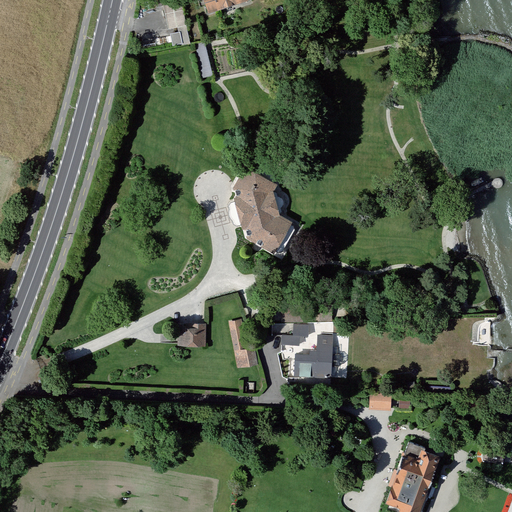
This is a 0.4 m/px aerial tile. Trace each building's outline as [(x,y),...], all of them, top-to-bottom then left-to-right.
[(162,0),(164,4),(169,28),(178,26),(179,31),(170,33),(173,44),(173,45),(189,41),(180,0),(162,0)] [(243,0),(205,0),(209,11),(243,0)] [(252,173),(245,168),(235,187),(237,198),(235,199),(236,201),(241,223),(242,227),(245,226),(248,237),(273,251),(289,223),(278,216),(277,213),(280,212),(280,211),(279,208),(281,206),(282,204),(282,201),(281,199),(279,198),(277,197),(276,193),(275,192),(271,193),(274,186),(272,184),(274,180),(274,177),(258,168),(255,168),(252,173)] [(235,225),(241,223),(236,201),(230,203),(229,206),(229,208),(228,212),(228,214),(229,217),(231,220),(232,223),(235,225)] [(283,302),(284,321),(332,320),(332,305),(327,305),(315,305),(315,301),(283,302)] [(241,319),(230,321),(239,366),(258,363),(255,347),(247,349),(241,319)] [(205,345),(206,324),(205,324),(189,323),(189,327),(180,327),(180,344),(205,345)] [(308,335),(308,324),(295,324),(295,334),(308,335)] [(332,347),(333,335),(319,335),(318,351),(312,351),(312,355),(297,354),(296,375),(332,377),(333,365),(340,366),(343,363),(343,358),(340,355),(338,355),(338,347),(332,347)] [(300,344),(300,337),(284,336),(283,343),(300,344)] [(392,393),(372,392),(372,407),(392,408),(392,393)] [(423,511),(444,454),(411,442),(400,471),(397,470),(391,485),(396,487),(390,502),(405,507),(403,511),(423,511)]
